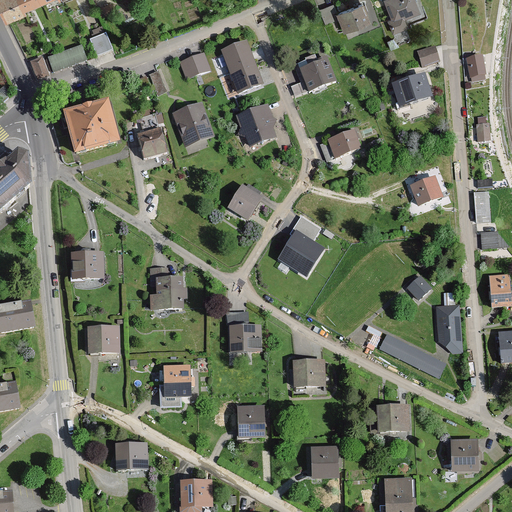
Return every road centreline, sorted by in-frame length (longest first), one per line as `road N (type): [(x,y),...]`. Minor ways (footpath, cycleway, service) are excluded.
road 1 (unclassified): [(446,0),(480,417)]
road 2 (unclassified): [(234,284),(307,167),(254,15)]
road 3 (unclassified): [(234,284),(341,352),(480,417)]
road 4 (residential): [(62,392),(289,511)]
road 5 (unclassified): [(254,15),(33,101)]
road 6 (unclassified): [(42,171),(234,284)]
road 7 (unclassified): [(62,392),(42,171)]
road 8 (unclassified): [(72,511),(62,392)]
